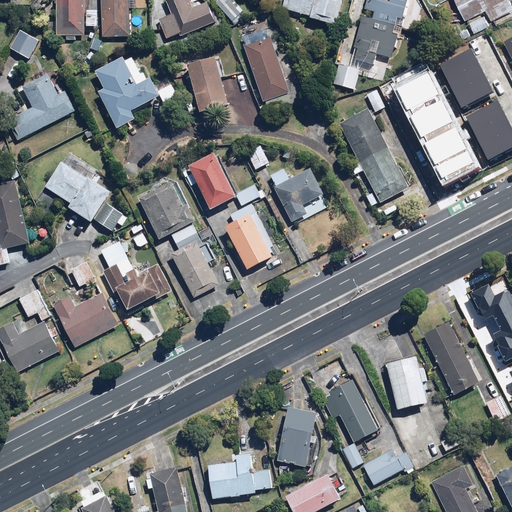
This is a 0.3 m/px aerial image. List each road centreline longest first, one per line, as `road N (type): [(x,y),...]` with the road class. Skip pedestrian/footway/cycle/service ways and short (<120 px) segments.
road 1 (primary): [(0,455),(511,190)]
road 2 (primary): [(511,231),(183,399)]
road 3 (primary): [(183,399),(0,495)]
road 4 (primary): [(183,399),(144,404),(0,478)]
